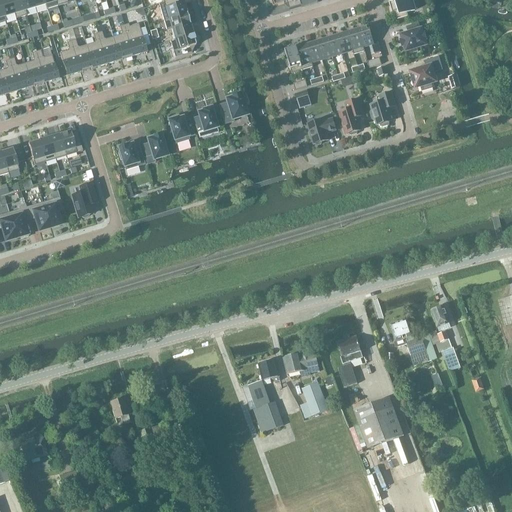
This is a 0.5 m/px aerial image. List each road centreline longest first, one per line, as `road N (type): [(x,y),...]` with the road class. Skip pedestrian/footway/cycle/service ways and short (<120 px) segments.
road 1 (tertiary): [(0,388),(511,250)]
road 2 (residential): [(364,0),(408,136),(304,166)]
road 3 (residential): [(0,263),(112,229),(93,143)]
road 4 (residential): [(201,0),(212,60),(80,102)]
road 5 (residential): [(259,30),(304,166)]
